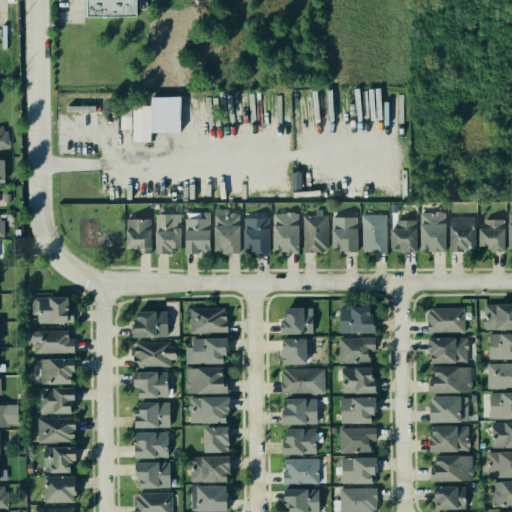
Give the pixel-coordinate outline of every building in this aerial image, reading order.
[(134,0),(134,15),(85,16),(85,0),(134,0)] [(150,142),(151,105),(133,105),(132,141),(150,142)] [(130,110),(120,111),(121,129),(131,129),(130,110)] [(0,125),(4,125),(9,146),(0,148),(0,125)] [(291,188),(301,188),(301,179),(294,179),(295,173),(291,173),(291,188)] [(270,209),(297,210),(295,249),(269,249),(270,209)] [(173,214),(202,212),(202,248),(176,250),(173,214)] [(213,212),(236,213),(235,247),(211,246),(213,212)] [(419,212),(442,212),(443,250),(418,250),(419,212)] [(359,213),(384,214),(384,250),(358,251),(359,213)] [(384,214),(412,213),(412,249),(384,250),(384,214)] [(147,216),(173,214),(176,250),(149,251),(147,216)] [(125,217),(147,216),(149,251),(126,248),(125,217)] [(303,217),(326,216),(326,251),(304,251),(303,217)] [(326,216),(351,216),(352,250),(326,251),(326,216)] [(448,216),(470,216),(471,249),(448,250),(448,216)] [(244,218),(264,219),(263,251),(243,251),(244,218)] [(483,219),(503,219),(503,251),(491,252),(491,248),(487,248),(487,246),(479,246),(479,228),(483,228),(483,219)] [(28,297),(64,296),(64,309),(74,309),(74,325),(29,326),(28,297)] [(127,300),(165,299),(166,335),(127,335),(127,300)] [(190,304),(224,304),(224,332),(190,331),(190,304)] [(276,305),(310,304),(310,333),(277,334),(276,305)] [(484,304),(511,304),(511,329),(484,329),(484,304)] [(337,306),(371,305),(371,334),(338,335),(337,306)] [(425,306),(463,307),(463,334),(424,332),(425,306)] [(33,331),(66,330),(66,344),(71,342),(72,352),(33,353),(33,331)] [(482,335),(511,334),(511,358),(483,359),(482,335)] [(421,337),(464,336),(465,362),(421,362),(421,337)] [(182,338),(188,338),(221,338),(223,365),(184,364),(182,338)] [(275,339),(322,339),(322,363),(275,363),(275,339)] [(337,340),(372,339),(372,361),(338,362),(337,340)] [(130,341),(175,340),(175,367),(131,368),(130,341)] [(33,358),(74,358),(74,384),(32,384),(33,358)] [(486,364),(511,364),(511,388),(486,388),(486,364)] [(184,366),(225,366),(225,391),(183,391),(184,366)] [(423,366),(468,367),(467,391),(423,390),(423,366)] [(338,369),(370,367),(371,392),(339,393),(338,369)] [(279,368),(323,368),(322,392),(279,392),(279,368)] [(128,373),(168,372),(168,396),(129,396),(128,373)] [(37,389),(72,390),(71,415),(36,414),(37,389)] [(486,392),(511,392),(511,417),(486,418),(486,392)] [(424,395),(460,397),(459,422),(423,420),(424,395)] [(182,397),(227,397),(227,423),(182,423),(182,397)] [(332,398),(371,397),(372,424),(332,425),(332,398)] [(279,398),(321,401),(320,426),(277,424),(279,398)] [(128,400),(166,400),(166,428),(127,428),(128,400)] [(0,426),(18,426),(18,404),(0,404),(0,426)] [(38,423),(74,421),(75,441),(39,443),(38,423)] [(485,422),(511,421),(511,447),(485,448),(485,422)] [(423,424),(467,424),(467,451),(423,451),(423,424)] [(200,427),(224,427),(224,451),(200,450),(200,427)] [(337,429),(373,428),(374,451),(338,452),(337,429)] [(278,430),(321,432),(320,455),(277,453),(278,430)] [(129,431),(168,432),(168,459),(129,459),(129,431)] [(38,448),(70,447),(70,470),(38,470),(38,448)] [(486,452),(511,451),(511,477),(486,478),(486,452)] [(427,453),(470,455),(469,480),(426,479),(427,453)] [(185,457),(222,457),(222,480),(186,480),(185,457)] [(340,457),(372,458),(372,483),(339,483),(340,457)] [(277,459),(317,458),(317,483),(277,484),(277,459)] [(126,464),(164,461),(166,486),(128,489),(126,464)] [(40,477),(69,476),(70,501),(41,502),(40,477)] [(494,483),(511,483),(511,505),(494,505),(494,483)] [(425,487),(462,485),(463,508),(426,509),(425,487)] [(189,511),(189,487),(219,486),(221,511),(189,511)] [(339,511),(339,489),(372,488),(372,511),(339,511)] [(272,511),(272,492),(317,491),(317,511),(272,511)] [(130,511),(131,492),(169,492),(168,511),(130,511)]
